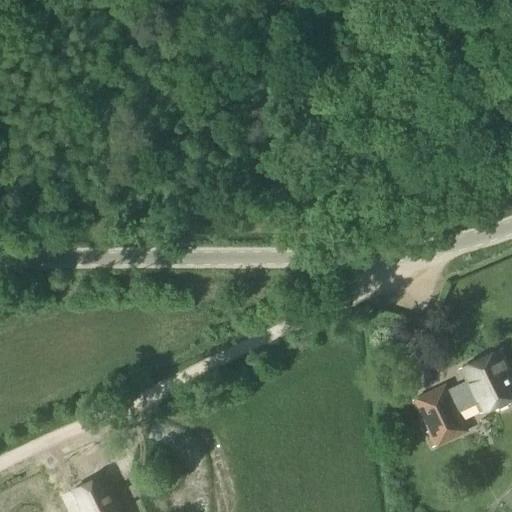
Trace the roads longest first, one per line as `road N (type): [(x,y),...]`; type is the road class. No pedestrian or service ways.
road 1 (tertiary): [(511,227),(411,256),(0,259)]
road 2 (track): [(0,466),(411,256)]
